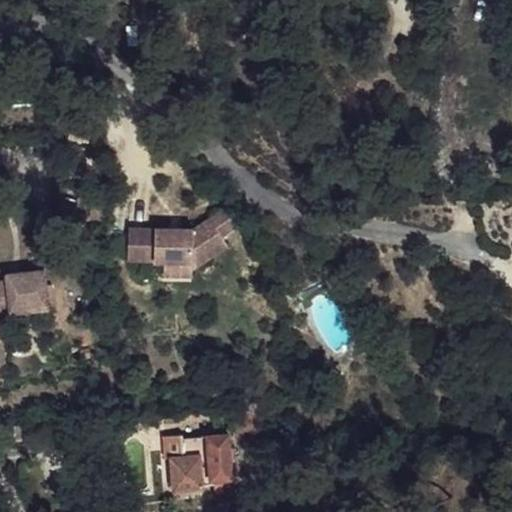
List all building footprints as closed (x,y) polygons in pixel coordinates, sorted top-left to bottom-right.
[(130,227),(129,259),(166,260),(166,275),(194,275),(194,268),(227,242),(220,233),(234,222),(221,205),(191,228),(130,227)] [(0,374),(3,375),(0,334),(0,320),(6,313),(51,309),(46,269),(6,273),(7,280),(0,280),(0,374)] [(257,411),(232,410),(232,430),(235,431),(235,440),(257,440),(257,411)] [(93,412),(76,416),(80,430),(96,426),(93,412)] [(29,423),(15,425),(18,440),(32,438),(29,423)] [(184,435),(162,437),(166,469),(172,469),(174,492),(206,489),(204,481),(235,479),(230,435),(184,439),(184,435)] [(107,462),(86,463),(87,492),(109,491),(107,462)]
